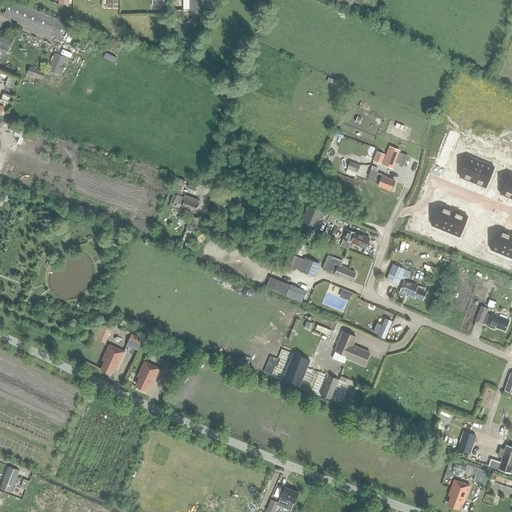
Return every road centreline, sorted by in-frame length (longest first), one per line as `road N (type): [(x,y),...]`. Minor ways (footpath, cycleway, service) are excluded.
road 1 (unclassified): [(414,511),(125,396),(0,334)]
road 2 (unclassified): [(511,360),(367,294),(384,236),(219,164),(196,184)]
